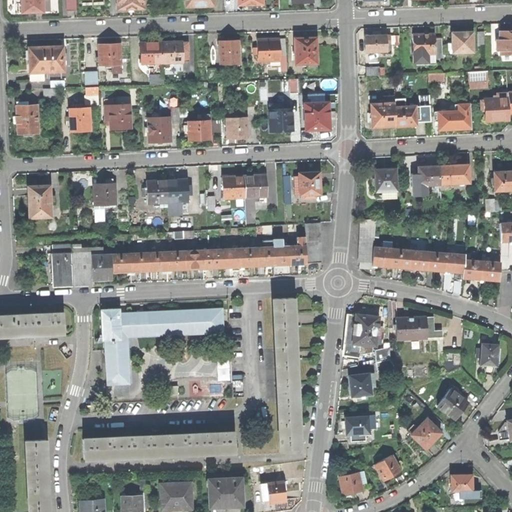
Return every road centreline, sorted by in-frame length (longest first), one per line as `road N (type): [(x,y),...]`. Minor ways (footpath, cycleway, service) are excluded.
road 1 (residential): [(1,168),(351,148)]
road 2 (residential): [(0,31),(346,18)]
road 3 (residential): [(82,295),(337,282)]
road 4 (residential): [(337,282),(312,511)]
road 5 (residential): [(82,295),(82,360),(60,459),(64,511)]
road 6 (residential): [(337,282),(429,295),(511,326)]
road 7 (residential): [(346,18),(511,11)]
road 8 (residential): [(351,148),(511,142)]
road 9 (residential): [(351,148),(337,282)]
road 10 (residential): [(346,18),(351,148)]
road 11 (residential): [(465,442),(400,495),(358,511)]
